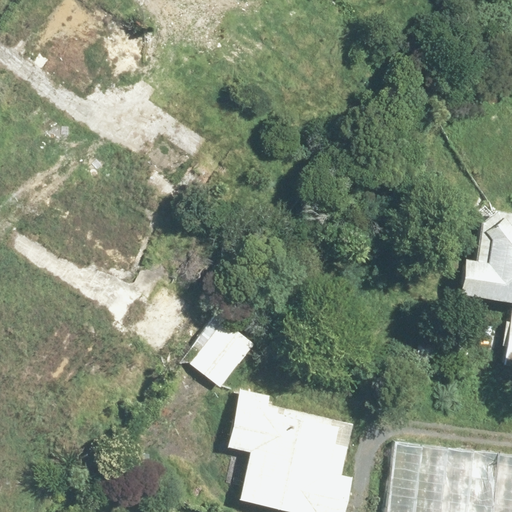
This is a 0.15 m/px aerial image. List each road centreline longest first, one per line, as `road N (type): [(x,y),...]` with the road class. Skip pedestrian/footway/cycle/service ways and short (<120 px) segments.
road 1 (unknown): [(0,301),(154,92)]
road 2 (unknown): [(269,0),(231,24),(195,70),(154,92)]
